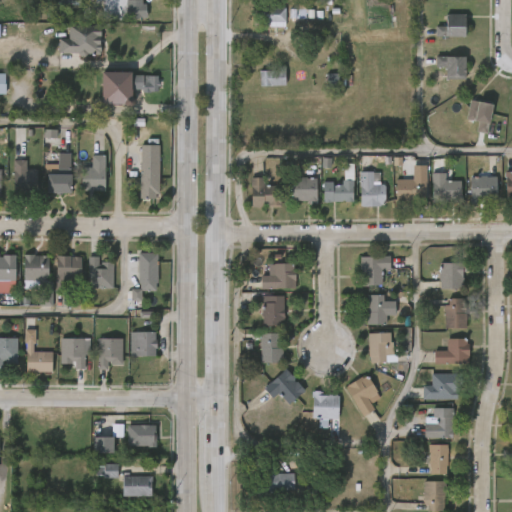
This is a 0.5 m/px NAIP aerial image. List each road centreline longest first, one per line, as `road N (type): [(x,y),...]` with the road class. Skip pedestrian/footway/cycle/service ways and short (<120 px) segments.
road 1 (secondary): [(216,511),(215,0)]
road 2 (secondary): [(186,0),(185,511)]
road 3 (residential): [(511,230),(215,234)]
road 4 (residential): [(492,511),(490,431),(503,346),(500,230)]
road 5 (tertiary): [(0,400),(215,401)]
road 6 (residential): [(184,228),(0,226)]
